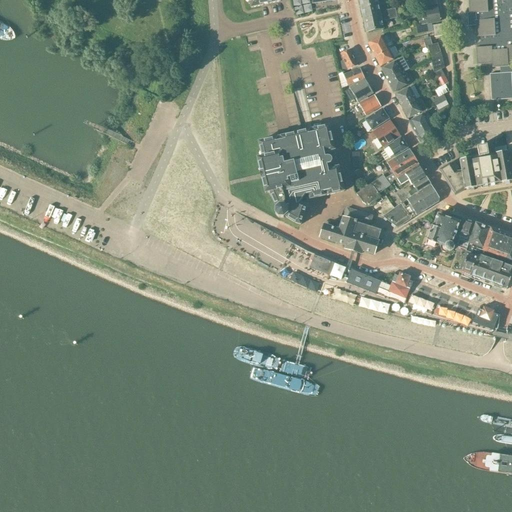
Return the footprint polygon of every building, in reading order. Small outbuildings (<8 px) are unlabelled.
[(511,0),(468,0),(470,14),(477,13),(477,21),(476,21),(477,37),(480,37),(481,43),(478,43),(478,48),(475,48),(476,64),(492,63),(492,67),(500,66),(500,74),(490,74),(491,101),(511,99),(511,84),(511,73),(511,72),(511,0)] [(364,20),(396,13),(395,9),(387,11),(385,12),(380,14),(378,4),(361,8),(364,20)] [(428,25),(441,22),(438,7),(425,9),(428,25)] [(396,13),(364,20),(366,32),(383,28),(381,19),(384,19),(384,21),(397,18),(396,13)] [(434,37),(443,35),(441,24),(432,25),(434,37)] [(368,43),(374,54),(388,47),(381,36),(368,43)] [(423,39),(425,46),(432,44),(430,37),(423,39)] [(428,54),(430,60),(441,56),(437,44),(432,45),(432,44),(425,46),(426,47),(427,47),(429,54),(428,54)] [(388,47),(374,54),(380,66),(394,59),(388,47)] [(343,71),(348,70),(357,66),(350,50),(341,55),(343,60),(341,62),(343,71)] [(441,56),(430,60),(434,73),(442,69),(445,68),(441,56)] [(387,80),(401,73),(409,69),(403,58),(381,69),(387,80)] [(343,87),(364,79),(359,69),(344,75),(343,73),(342,74),(343,87)] [(434,73),(431,75),(431,76),(433,78),(434,80),(445,75),(444,74),(442,69),(434,73)] [(401,73),(387,80),(394,92),(408,85),(401,73)] [(354,95),(368,87),(364,79),(348,86),(354,95)] [(415,99),(416,100),(420,98),(414,86),(410,89),(409,87),(395,95),(402,107),(415,99)] [(359,104),(368,99),(367,97),(372,93),(368,87),(354,95),(359,104)] [(442,103),(446,101),(447,100),(444,95),(444,94),(433,100),(436,106),(442,103)] [(380,107),(374,96),(368,99),(359,104),(355,107),(359,112),(363,110),(366,116),(380,107)] [(422,111),(416,100),(415,99),(402,107),(408,119),(422,111)] [(372,131),(389,120),(382,109),(365,120),(372,131)] [(409,122),(416,133),(430,126),(423,114),(409,122)] [(383,147),(399,136),(390,121),(373,132),(383,147)] [(295,223),(301,225),(306,206),(304,205),(302,204),(304,202),(301,200),(305,195),(309,194),(310,199),(344,192),(339,167),(338,167),(328,170),(327,165),(329,164),(331,163),(332,161),(331,159),(329,157),(327,157),(325,158),(324,153),(335,150),(334,150),(329,126),(323,127),(314,130),(308,131),(302,132),(293,134),(280,137),(270,140),(259,142),(262,158),(257,159),(260,169),(261,173),(260,174),(261,176),(261,178),(262,179),(263,184),(265,193),(270,192),(273,200),(277,208),(276,209),(275,214),(279,218),(284,218),(285,216),(290,220),(295,223)] [(430,141),(436,137),(430,126),(416,133),(422,145),(430,141)] [(401,138),(384,149),(391,159),(407,148),(401,138)] [(511,180),(511,175),(508,154),(508,151),(507,151),(495,153),(492,154),(488,155),(486,145),(476,147),(478,156),(475,157),(471,157),(470,152),(458,154),(458,158),(459,160),(464,189),(511,180)] [(392,171),(413,158),(408,149),(387,163),(392,171)] [(396,178),(418,165),(413,158),(392,171),(393,173),(386,178),(383,175),(374,181),(382,192),(391,186),(390,184),(397,179),(396,178)] [(455,171),(450,163),(439,169),(455,195),(462,191),(458,171),(455,171)] [(411,185),(425,176),(418,165),(396,178),(397,179),(400,185),(408,180),(411,185)] [(406,200),(430,185),(425,176),(411,185),(412,185),(415,189),(411,191),(409,187),(403,190),(404,191),(399,193),(405,202),(407,201),(406,200)] [(378,195),(382,192),(374,181),(356,194),(362,204),(363,203),(365,205),(367,204),(368,205),(369,204),(380,197),(378,195)] [(401,205),(410,219),(416,216),(416,215),(438,201),(439,199),(430,185),(406,200),(407,201),(410,205),(406,207),(404,203),(401,205)] [(381,204),(385,209),(390,206),(386,200),(381,204)] [(410,219),(401,205),(401,204),(382,217),(396,228),(410,219)] [(370,223),(372,216),(346,208),(339,230),(323,225),(320,237),(347,245),(345,249),(352,251),(353,251),(354,252),(360,254),(361,250),(374,254),(377,243),(381,245),(383,239),(378,237),(380,231),(367,227),(368,222),(370,223)] [(460,231),(459,230),(457,234),(455,233),(459,222),(437,215),(433,227),(431,226),(425,243),(428,247),(433,249),(436,247),(437,245),(440,246),(439,249),(442,252),(445,253),(448,251),(449,252),(450,251),(452,251),(453,250),(454,249),(455,248),(466,252),(469,244),(468,243),(470,238),(459,234),(460,231)] [(470,238),(475,223),(463,219),(459,230),(460,231),(459,234),(470,238)] [(474,245),(483,248),(490,228),(475,223),(470,238),(468,243),(469,244),(466,252),(471,254),(474,245)] [(490,228),(483,248),(482,251),(489,253),(489,255),(497,258),(498,257),(511,261),(511,260),(511,235),(490,227),(490,228)] [(471,254),(466,252),(460,268),(462,269),(461,271),(462,273),(469,276),(476,256),(471,254)] [(314,256),(310,268),(329,275),(334,264),(314,256)] [(476,256),(469,276),(507,289),(511,274),(511,267),(504,265),(504,266),(476,256)] [(288,267),(285,276),(301,282),(305,274),(288,267)] [(379,283),(351,272),(346,284),(375,294),(377,289),(379,283)] [(410,277),(399,273),(398,276),(394,275),(390,286),(390,287),(379,283),(377,289),(405,299),(408,293),(412,282),(409,281),(410,277)] [(494,311),(483,306),(482,310),(478,308),(473,320),(472,322),(492,330),(498,315),(493,313),(494,311)] [(438,326),(439,321),(416,315),(414,321),(438,326)]
